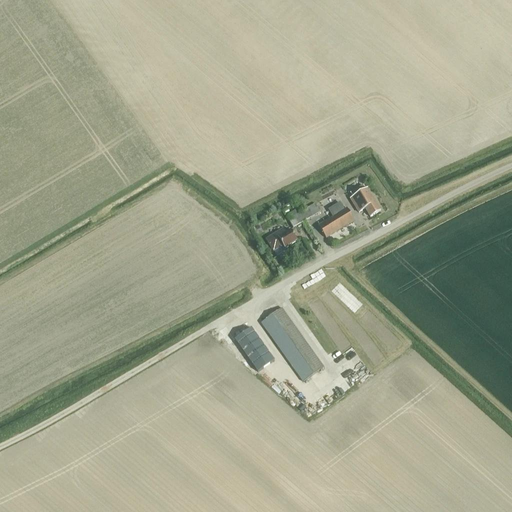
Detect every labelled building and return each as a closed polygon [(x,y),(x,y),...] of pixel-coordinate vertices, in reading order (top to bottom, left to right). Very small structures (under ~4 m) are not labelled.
[(367,190),(365,191),(362,187),(350,194),(353,198),(350,200),(359,214),(365,210),(370,218),(380,212),(367,190)] [(320,214),(315,205),(301,213),(306,222),(320,214)] [(287,218),(288,221),(293,229),(306,222),(301,213),(298,209),(289,215),(287,218)] [(326,239),(354,222),(347,209),(318,227),(326,239)] [(271,247),(273,252),(283,246),(284,249),(297,242),(291,231),(286,234),(283,230),(266,240),(271,248),(271,247)] [(335,293),(356,314),(364,307),(342,286),(335,293)] [(303,383),(323,369),(281,310),(261,324),(303,383)]
